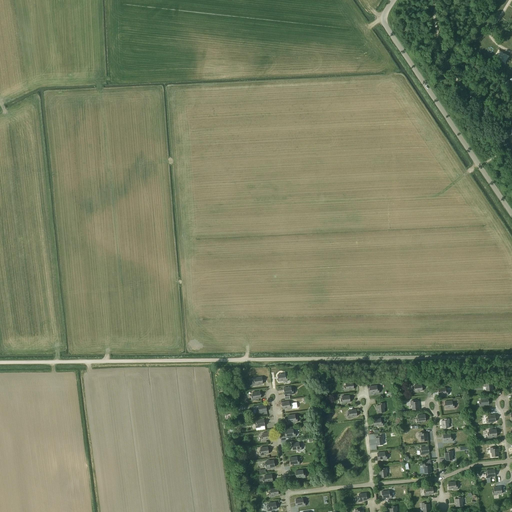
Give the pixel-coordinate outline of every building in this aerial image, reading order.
[(504,9),(507,3),(501,0),(498,7),(504,9)] [(496,55),(501,62),(508,57),(503,50),(496,55)] [(277,375),(278,381),(283,381),(283,382),(287,381),(287,376),(285,376),(285,374),(277,375)] [(254,381),(253,381),(253,386),(258,385),(258,384),(262,384),(261,377),(254,378),(254,381)] [(344,386),(344,391),(349,390),(349,389),(353,389),(353,382),(345,383),(345,386),(344,386)] [(484,382),(484,387),(485,386),(486,391),(493,391),(492,383),(489,383),(489,382),(484,382)] [(414,388),(412,388),(413,393),(418,392),(417,391),(422,391),(421,384),(414,385),(414,388)] [(369,386),(370,393),(374,393),(374,394),(379,393),(378,388),(377,388),(377,386),(369,386)] [(283,388),(284,395),(288,394),(289,395),(293,394),(293,389),(291,390),(291,387),(283,388)] [(437,388),(438,395),(443,395),(443,396),(447,395),(447,390),(445,390),(445,387),(437,388)] [(252,395),(251,395),(251,400),(256,400),(256,399),(260,398),(259,391),(252,392),(252,395)] [(342,399),(340,399),(341,404),(345,404),(345,403),(350,402),(349,395),(341,396),(342,399)] [(480,402),(479,402),(479,407),(484,406),(484,405),(489,405),(488,398),(480,399),(480,402)] [(415,400),(410,401),(410,406),(411,405),(412,410),(419,409),(418,402),(415,402),(415,400)] [(281,402),(282,409),(287,408),(287,409),(291,409),(291,404),(289,404),(289,401),(281,402)] [(452,401),(444,402),(445,408),(449,408),(450,409),(454,408),(454,403),(452,404),(452,401)] [(376,406),(377,413),(384,412),(383,408),(384,408),(384,403),(379,404),(379,405),(376,406)] [(258,409),(257,409),(257,414),(262,413),(262,412),(266,411),(265,405),(258,406),(258,409)] [(348,413),(347,413),(348,418),(352,418),(352,417),(357,416),(356,409),(348,410),(348,413)] [(416,418),(416,423),(421,423),(421,422),(425,421),(425,414),(417,415),(417,418),(416,418)] [(295,415),(287,416),(288,422),(292,422),(293,423),(297,422),(296,417),(295,417),(295,415)] [(487,418),(486,418),(486,423),(491,423),(491,422),(495,421),(495,415),(487,415),(487,418)] [(380,418),(373,419),(373,426),(378,425),(378,426),(383,426),(382,421),(381,421),(380,418)] [(444,420),(441,421),(442,428),(449,428),(448,423),(449,423),(449,418),(444,419),(444,420)] [(256,423),(255,423),(255,428),(256,432),(265,430),(264,426),(263,419),(256,420),(256,423)] [(293,429),(285,430),(286,437),(291,436),(291,437),(295,437),(295,432),(293,432),(293,429)] [(488,433),(487,433),(487,438),(492,438),(492,437),(497,436),(496,429),(488,430),(488,433)] [(262,436),(261,437),(261,441),(266,441),(266,440),(270,439),(269,432),(262,433),(262,436)] [(419,432),(419,437),(420,437),(421,442),(427,441),(427,433),(424,433),(424,432),(419,432)] [(450,434),(442,434),(443,441),(448,441),(448,442),(452,441),(452,436),(450,437),(450,434)] [(375,438),(376,446),(383,445),(382,440),(383,440),(382,436),(378,436),(378,438),(375,438)] [(291,443),(292,450),(296,449),(297,450),(301,450),(301,445),(299,445),(299,442),(291,443)] [(419,450),(420,455),(424,455),(424,454),(429,453),(428,446),(420,447),(421,450),(419,450)] [(260,451),(259,451),(259,456),(264,455),(264,454),(268,454),(267,447),(260,448),(260,451)] [(495,447),(490,448),(490,452),(491,452),(492,457),(498,456),(498,449),(495,449),(495,447)] [(444,453),(445,461),(452,460),(451,456),(452,455),(452,451),(447,451),(447,453),(444,453)] [(384,452),(377,453),(377,460),(382,459),(382,460),(387,460),(386,455),(385,455),(384,452)] [(297,457),(289,458),(290,465),(294,464),(295,465),(299,464),(299,459),(297,460),(297,457)] [(265,464),(265,469),(270,469),(270,468),(274,467),(273,460),(266,461),(266,464),(265,464)] [(422,465),(423,469),(424,469),(424,474),(431,473),(430,465),(427,466),(427,464),(422,465)] [(379,470),(380,478),(386,477),(386,473),(387,472),(386,468),(381,468),(382,470),(379,470)] [(487,473),(485,473),(486,478),(490,478),(490,477),(495,476),(494,469),(487,470),(487,473)] [(295,471),(296,478),(300,477),(301,478),(305,478),(304,473),(303,473),(303,470),(295,471)] [(264,478),(263,479),(263,484),(268,483),(268,482),(272,481),(271,475),(264,476),(264,478)] [(455,482),(448,482),(448,489),(453,489),(453,490),(458,489),(457,484),(456,485),(455,482)] [(425,491),(424,491),(424,496),(429,495),(429,494),(433,494),(432,487),(425,488),(425,491)] [(492,490),(492,495),(497,495),(497,494),(502,493),(501,487),(493,487),(493,490),(492,490)] [(270,492),(269,492),(269,497),(274,496),(274,495),(278,495),(277,488),(270,489),(270,492)] [(381,492),(382,498),(387,498),(387,499),(391,498),(391,493),(389,494),(389,491),(381,492)] [(359,497),(357,497),(358,502),(362,502),(362,501),(367,500),(366,493),(358,494),(359,497)] [(458,499),(455,499),(456,507),(462,506),(462,501),(463,501),(462,497),(458,497),(458,499)] [(295,500),(296,506),(300,506),(301,507),(305,506),(304,501),(303,501),(303,498),(295,500)] [(268,506),(267,506),(267,511),(272,511),(272,510),(276,509),(275,502),(268,503),(268,506)] [(426,503),(421,503),(422,508),(423,508),(423,511),(424,511),(430,511),(429,504),(426,504),(426,503)]
